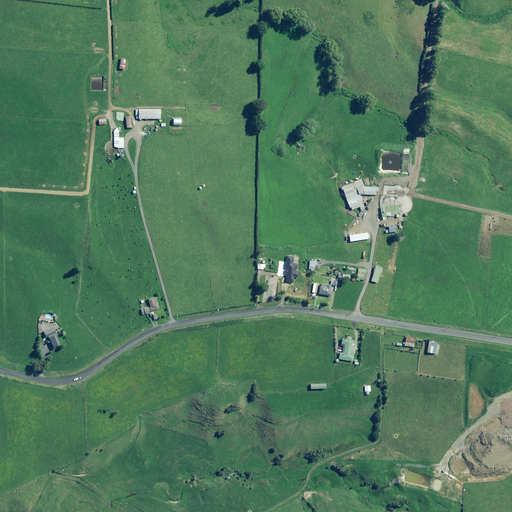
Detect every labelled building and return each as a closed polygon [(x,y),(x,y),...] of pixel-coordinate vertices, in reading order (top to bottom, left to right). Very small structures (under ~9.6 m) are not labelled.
[(135,110),(135,115),(136,115),(136,119),(160,119),(160,110),(135,110)] [(131,125),(130,116),(125,117),(126,128),(133,128),(133,125),(131,125)] [(120,130),(118,130),(117,130),(116,127),(113,131),(113,147),(117,148),(123,148),(123,138),(118,138),(118,132),(120,132),(120,130)] [(376,191),(378,192),(378,187),(364,187),(361,179),(353,182),(354,183),(341,188),(342,191),(342,190),(349,208),(350,207),(351,210),(359,207),(360,210),(364,209),(361,203),(360,201),(362,200),(360,195),(361,194),(375,195),(376,191)] [(396,215),(398,214),(400,214),(399,211),(401,211),(400,204),(380,207),(381,218),(385,218),(385,217),(386,217),(386,216),(389,216),(389,217),(392,216),(392,215),(396,215)] [(296,248),(287,248),(287,253),(290,253),(290,256),(292,256),(292,253),(296,254),(296,248)] [(316,262),(309,261),(308,269),(314,270),(314,265),(316,265),(316,262)] [(381,268),(375,266),(371,281),(377,283),(381,268)] [(366,270),(358,269),(356,280),(359,281),(359,280),(364,280),(366,270)] [(303,283),(304,280),(305,280),(306,277),(304,277),(304,275),(289,273),(289,275),(287,275),(286,281),(289,281),(289,282),(296,283),(296,282),(303,283)] [(330,279),(330,285),(327,284),(327,285),(320,284),(318,294),(330,296),(331,292),(330,292),(331,285),(333,285),(332,286),(336,287),(337,280),(330,279)] [(150,307),(149,308),(148,306),(140,309),(142,316),(150,313),(150,311),(159,309),(155,297),(147,300),(150,307)] [(55,333),(53,327),(42,332),(45,338),(48,337),(53,348),(59,345),(55,336),(57,335),(56,333),(55,333)] [(352,343),(353,343),(353,340),(351,340),(351,339),(351,338),(350,337),(349,336),(348,336),(347,336),(346,337),(346,338),(345,338),(345,339),(341,339),(340,344),(343,345),(341,353),(339,353),(338,359),(352,362),(353,355),(350,355),(352,346),(353,346),(353,344),(352,344),(352,343)] [(414,338),(405,337),(404,342),(403,342),(403,344),(404,344),(404,346),(413,347),(414,338)] [(437,342),(428,341),(426,353),(435,354),(437,342)]
